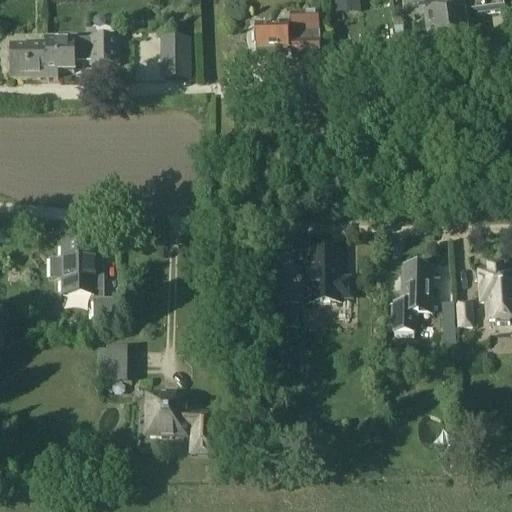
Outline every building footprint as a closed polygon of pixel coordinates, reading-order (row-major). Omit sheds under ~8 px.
[(419,0),(420,3),(434,2),(435,14),(425,15),(429,48),(471,43),(468,19),(508,14),(506,0),(419,0)] [(257,33),(255,35),(255,44),(257,46),(258,50),(261,50),(262,62),(277,61),(277,50),(288,49),(288,48),(292,48),(293,61),(319,60),(317,15),(291,16),(292,28),(287,28),(287,27),(257,28),(257,33)] [(47,42),(47,49),(47,73),(50,73),(50,74),(74,74),(74,65),(90,65),(90,68),(119,67),(118,41),(90,41),(74,42),(74,41),(47,42)] [(11,49),(11,82),(50,81),(50,74),(50,73),(47,73),(47,49),(11,49)] [(364,60),(346,61),(348,86),(374,85),(373,73),(365,73),(364,60)] [(325,72),(306,72),(306,84),(326,84),(325,72)] [(419,76),(408,77),(410,100),(421,99),(419,76)] [(325,88),(306,88),(308,117),(326,116),(331,116),(329,87),(325,88)] [(352,96),(352,115),(392,117),(393,98),(352,96)] [(359,144),(358,175),(390,176),(392,145),(359,144)] [(61,281),(61,298),(93,298),(93,301),(92,301),(92,325),(119,325),(119,301),(103,301),(103,293),(103,255),(96,255),(96,244),(69,244),(61,244),(61,260),(61,281)] [(309,255),(310,306),(341,305),(341,301),(350,301),(350,282),(340,282),(340,255),(309,255)] [(393,307),(392,334),(413,335),(414,310),(431,310),(432,272),(414,271),(413,269),(410,269),(407,269),(405,271),(402,270),(401,307),(393,307)] [(488,276),(480,277),(481,305),(487,305),(489,324),(494,324),(497,328),(509,328),(511,323),(511,274),(502,275),(502,271),(488,271),(488,276)] [(471,306),(457,307),(458,330),(472,329),(471,306)] [(298,307),(286,307),(286,331),(298,331),(298,307)] [(455,336),(443,336),(443,346),(455,346),(455,336)] [(505,345),(491,352),(497,365),(511,358),(505,345)] [(134,354),(106,355),(107,394),(135,394),(134,354)] [(148,406),(148,416),(150,416),(149,437),(184,437),(184,431),(194,432),(193,449),(193,460),(223,462),(223,449),(223,417),(207,417),(185,417),(185,402),(150,401),(150,406),(148,406)] [(476,423),(465,424),(467,444),(477,443),(476,423)]
